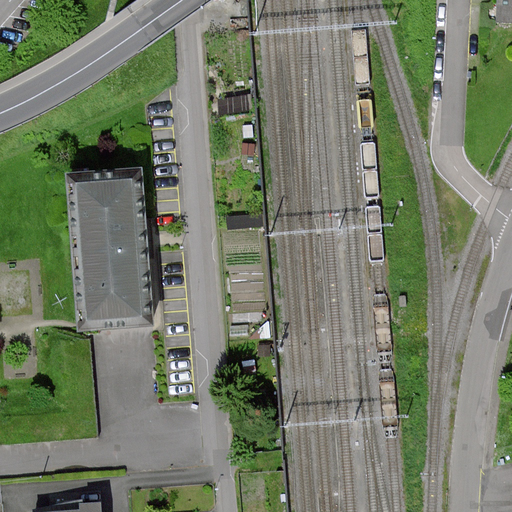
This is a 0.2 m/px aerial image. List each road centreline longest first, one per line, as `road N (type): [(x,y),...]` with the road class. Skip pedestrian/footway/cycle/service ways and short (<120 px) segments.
road 1 (residential): [(188,0),(225,511)]
road 2 (unclassified): [(511,251),(485,339),(464,511)]
road 3 (unclassified): [(458,0),(451,156),(511,219)]
road 4 (tertiary): [(132,34),(0,112)]
